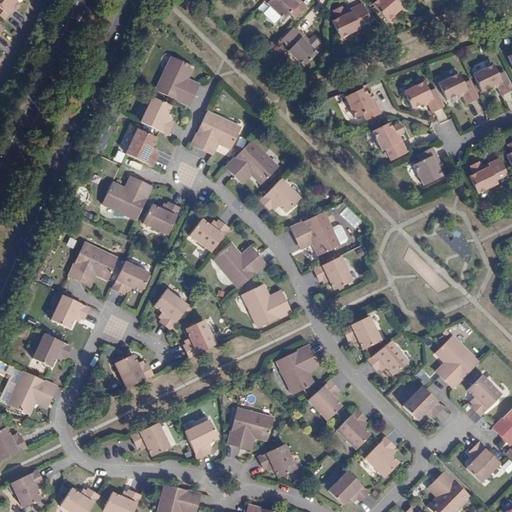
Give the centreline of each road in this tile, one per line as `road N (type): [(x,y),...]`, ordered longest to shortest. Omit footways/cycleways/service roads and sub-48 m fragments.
road 1 (residential): [(377,511),(419,471),(420,445),(340,362),(283,257),(231,203),(186,176)]
road 2 (secondary): [(0,284),(130,0)]
road 3 (residential): [(115,328),(95,338),(64,409),(74,456),(107,472),(213,479)]
road 4 (secondary): [(86,0),(0,178)]
